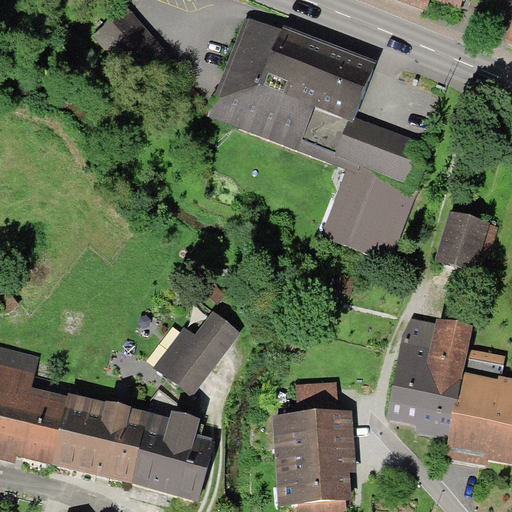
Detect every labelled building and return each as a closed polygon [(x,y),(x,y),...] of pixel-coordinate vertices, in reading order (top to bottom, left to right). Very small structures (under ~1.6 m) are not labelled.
[(390,0),(409,7),(426,13),(431,0),(390,0)] [(462,0),(433,0),(460,8),(462,0)] [(127,9),(94,37),(132,81),(165,53),(127,9)] [(279,31),(246,19),(207,117),(347,171),(322,239),(390,265),(418,192),(408,188),(423,145),(358,119),(377,65),(280,28),(279,31)] [(451,213),(436,263),(483,277),(498,227),(451,213)] [(0,294),(0,309),(2,313),(11,307),(2,293),(0,294)] [(240,334),(213,313),(195,337),(184,329),(154,369),(192,398),(240,334)] [(424,323),(411,320),(389,421),(418,428),(416,434),(449,441),(455,407),(457,407),(469,350),(474,329),(437,321),(437,323),(424,321),(424,323)] [(39,356),(0,346),(0,461),(15,465),(17,458),(22,459),(51,465),(69,398),(31,389),(39,356)] [(488,467),(489,461),(504,379),(502,378),(506,357),(469,350),(457,407),(455,407),(449,441),(445,460),(488,467)] [(511,380),(504,379),(489,461),(511,465),(511,380)] [(337,384),(296,386),(298,416),(339,414),(337,384)] [(132,486),(150,415),(70,394),(69,398),(51,465),(97,477),(132,486)] [(298,416),(273,418),(276,461),(355,455),(352,413),(339,414),(298,416)] [(199,503),(214,443),(197,439),(201,422),(172,414),(170,420),(150,415),(132,486),(163,494),(199,503)] [(355,455),(276,461),(279,509),(298,507),(298,511),(341,511),(347,511),(346,502),(353,502),(351,475),(356,474),(355,455)]
